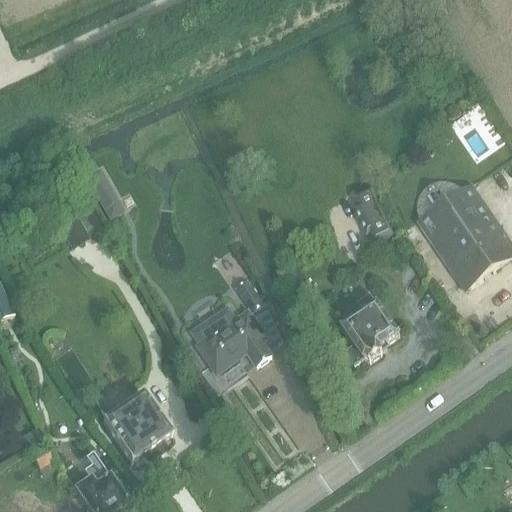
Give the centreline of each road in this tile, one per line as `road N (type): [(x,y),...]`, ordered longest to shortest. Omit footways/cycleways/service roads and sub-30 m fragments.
road 1 (tertiary): [(511,355),(285,511)]
road 2 (track): [(169,0),(0,78)]
